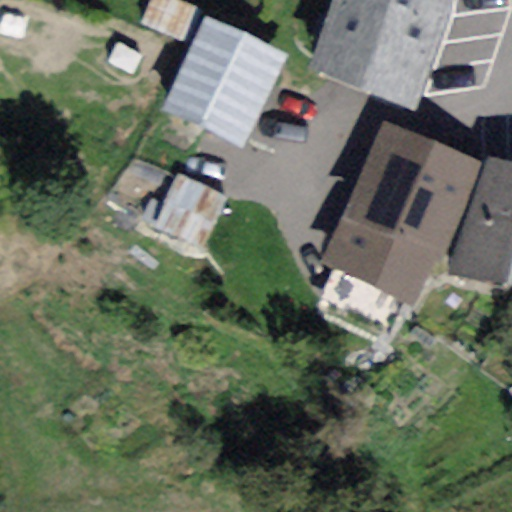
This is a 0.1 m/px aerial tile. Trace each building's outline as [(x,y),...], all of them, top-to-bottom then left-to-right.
[(137,0),(124,30),(159,46),(174,12),(146,0),(137,0)] [(393,122),(436,0),(325,0),(295,87),(393,122)] [(138,121),(216,161),(266,65),(188,25),(138,121)] [(457,169),(361,134),(308,274),(403,310),(457,169)] [(132,237),(182,262),(211,205),(161,180),(132,237)] [(511,307),(511,191),(464,183),(444,295),(511,307)]
